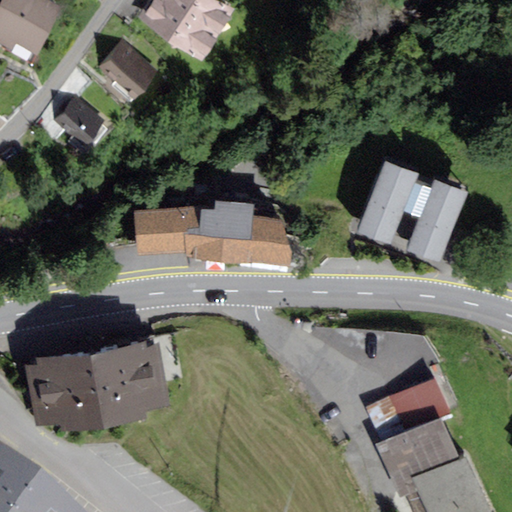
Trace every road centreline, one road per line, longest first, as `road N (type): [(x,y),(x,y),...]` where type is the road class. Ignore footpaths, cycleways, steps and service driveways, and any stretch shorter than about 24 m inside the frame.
road 1 (secondary): [(247,291),(444,298),(511,316)]
road 2 (secondary): [(0,318),(124,298),(247,291)]
road 3 (residential): [(247,291),(258,312),(356,403),(382,483)]
road 4 (residential): [(0,141),(88,41),(112,0)]
road 5 (unclassified): [(0,408),(134,511)]
